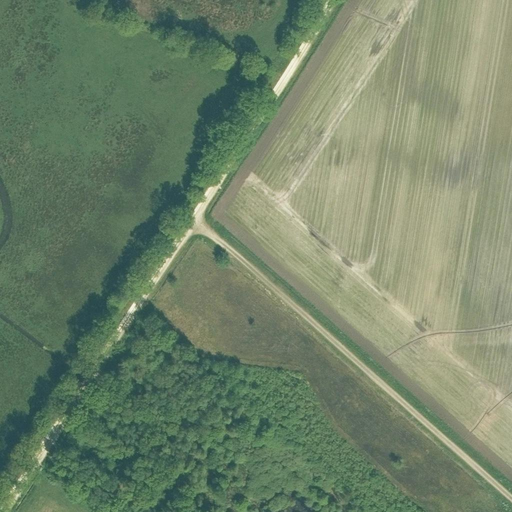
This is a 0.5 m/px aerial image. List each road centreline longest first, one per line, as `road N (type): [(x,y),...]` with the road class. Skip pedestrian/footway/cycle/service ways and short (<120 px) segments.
road 1 (track): [(335,0),(3,511)]
road 2 (track): [(511,503),(190,218)]
